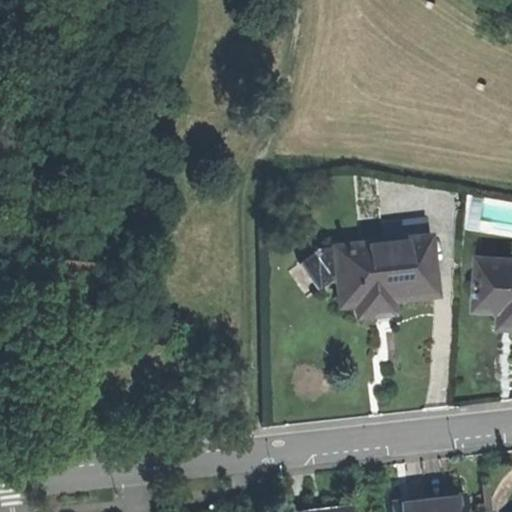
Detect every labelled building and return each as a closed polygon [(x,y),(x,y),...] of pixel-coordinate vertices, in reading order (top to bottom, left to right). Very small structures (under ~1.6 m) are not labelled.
[(387,233),(420,230),(419,217),(386,221),(387,233)] [(404,301),(435,297),(429,239),(333,249),(336,284),(339,308),(355,306),(390,302),(404,301)] [(333,249),(317,252),(298,265),(316,290),(322,286),(336,284),(333,249)] [(511,259),(483,258),(480,308),(502,309),(511,309),(511,259)] [(41,262),(39,288),(92,292),(97,287),(98,270),(92,266),(41,262)] [(392,315),(390,302),(355,306),(356,319),(392,315)] [(480,487),(482,511),(485,511),(488,511),(485,486),(480,487)] [(464,511),(462,495),(426,499),(427,511),(464,511)] [(390,503),(390,511),(427,511),(426,499),(411,500),(390,503)]
